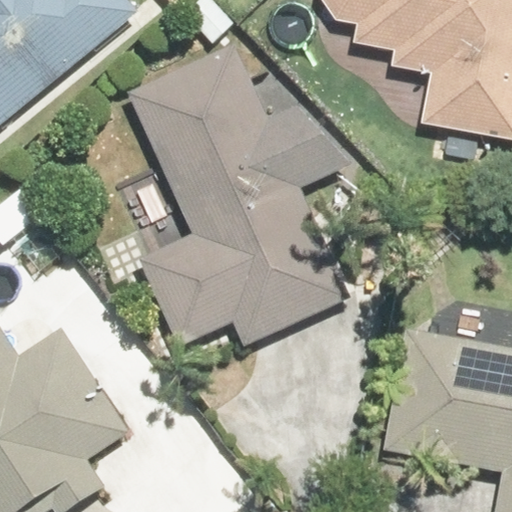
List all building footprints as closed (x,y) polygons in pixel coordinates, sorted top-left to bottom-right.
[(0,0),(0,130),(134,18),(118,0),(0,0)] [(427,132),(511,146),(511,0),(332,0),(333,4),(352,28),(371,31),(368,46),(409,53),(405,78),(435,83),(427,132)] [(159,264),(196,349),(243,328),(254,354),(356,310),(305,194),(368,166),(312,105),(281,119),(250,48),(144,94),(209,242),(159,264)] [(0,511),(61,511),(64,511),(65,511),(84,511),(116,492),(95,461),(146,428),(74,319),(32,346),(0,297),(0,511)] [(511,473),(511,484),(507,511),(511,511),(511,348),(417,333),(397,454),(511,473)]
